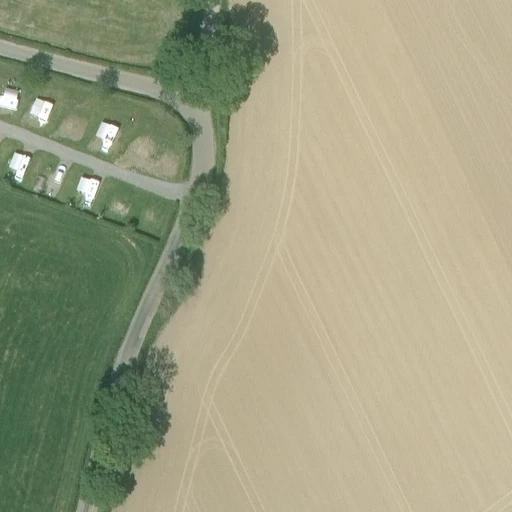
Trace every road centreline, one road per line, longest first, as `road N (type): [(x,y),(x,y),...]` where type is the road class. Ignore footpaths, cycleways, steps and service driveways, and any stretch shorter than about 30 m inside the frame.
road 1 (unclassified): [(84,511),(118,379),(196,191),(196,106)]
road 2 (unclassified): [(0,45),(196,106)]
